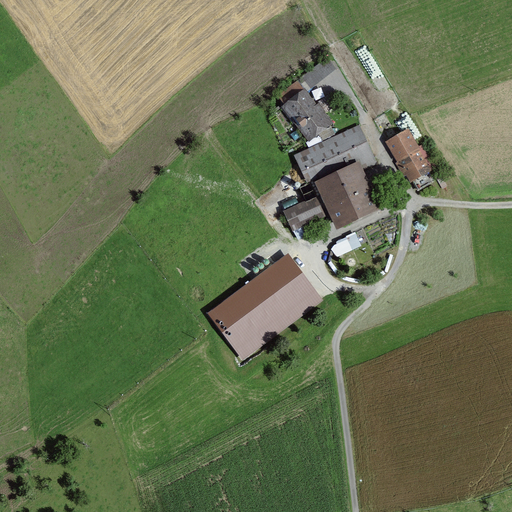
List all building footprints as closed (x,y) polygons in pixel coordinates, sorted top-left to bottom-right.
[(312,88),(338,69),(329,56),(303,75),(312,88)] [(297,124),(308,138),(326,123),(296,85),(279,99),(288,109),(290,108),(295,114),(291,117),(294,120),(297,117),(300,121),(297,124)] [(329,111),(339,104),(330,93),(321,100),(329,111)] [(376,163),(360,127),(297,156),(303,171),(315,166),(340,223),(373,209),(355,167),(359,165),(361,169),(376,163)] [(403,175),(408,172),(411,178),(427,169),(406,132),(390,141),(401,160),(396,163),(403,175)] [(292,226),(323,212),(317,198),(285,212),(292,226)] [(337,257),(363,245),(357,232),(331,244),(337,257)] [(226,299),(241,320),(300,276),(305,272),(289,251),(226,299)] [(255,343),(321,294),(305,272),(300,276),(241,320),(240,322),(255,343)]
